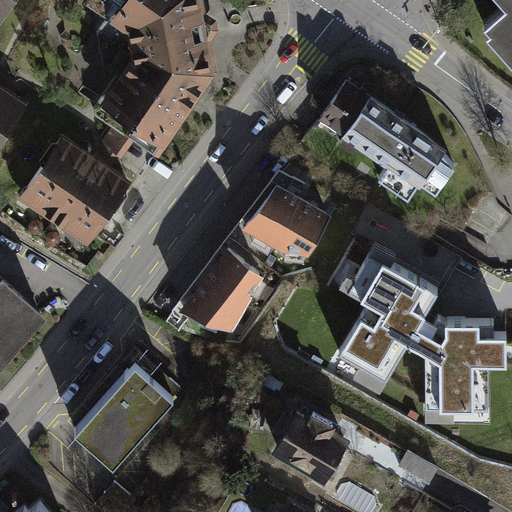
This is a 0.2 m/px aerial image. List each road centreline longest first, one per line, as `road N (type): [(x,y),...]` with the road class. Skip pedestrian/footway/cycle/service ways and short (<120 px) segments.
road 1 (tertiary): [(0,438),(306,50),(353,6)]
road 2 (tertiary): [(353,6),(511,119)]
